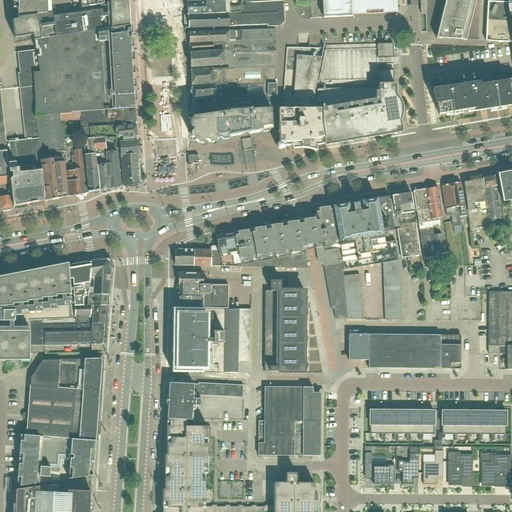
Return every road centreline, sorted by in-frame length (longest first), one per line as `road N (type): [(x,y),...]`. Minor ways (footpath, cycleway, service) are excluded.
road 1 (tertiary): [(138,511),(150,235)]
road 2 (tertiary): [(134,236),(115,511)]
road 3 (residential): [(324,326),(472,325),(473,384)]
road 4 (residential): [(342,499),(508,499)]
road 5 (residential): [(427,159),(409,25)]
road 6 (residential): [(348,390),(360,383),(473,384)]
road 7 (residential): [(409,25),(285,27)]
